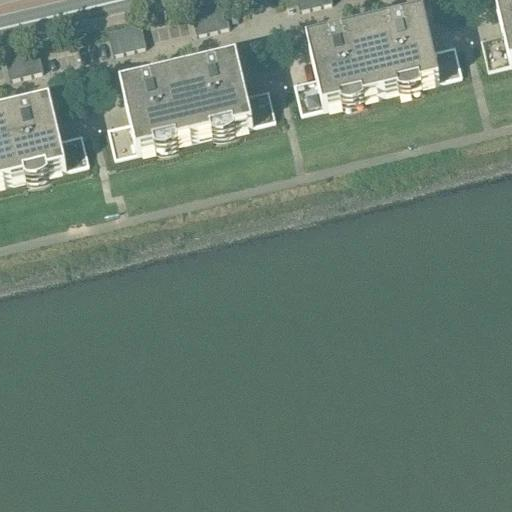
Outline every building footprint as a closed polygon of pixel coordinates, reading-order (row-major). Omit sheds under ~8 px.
[(296,0),(300,16),(311,13),(307,0),(296,0)] [(307,0),(311,13),(322,11),(319,0),(307,0)] [(319,0),(322,11),(333,8),(330,0),(319,0)] [(505,48),(482,54),(488,77),(511,71),(511,0),(494,5),(496,14),(505,48)] [(213,12),(219,35),(230,33),(224,9),(213,12)] [(202,15),(208,38),(219,35),(213,12),(202,15)] [(191,17),(197,41),(208,38),(202,15),(191,17)] [(318,93),(295,98),(301,122),(463,84),(457,60),(434,65),(426,31),(423,22),(402,27),(387,30),(387,31),(344,41),(344,40),(329,44),(307,49),(310,59),(309,59),(318,93)] [(130,32),(135,55),(146,52),(141,29),(130,32)] [(119,34),(125,58),(135,55),(130,32),(119,34)] [(108,37),(113,60),(125,58),(119,34),(108,37)] [(27,56),(32,80),(44,77),(38,54),(27,56)] [(16,59),(22,82),(32,80),(27,56),(16,59)] [(5,62),(10,85),(22,82),(16,59),(5,62)] [(132,137),(109,143),(115,166),(277,128),(271,104),(248,110),(240,75),(237,66),(216,72),(216,71),(201,75),(158,85),(143,88),(144,89),(122,94),(124,103),(123,103),(132,137)] [(0,193),(90,172),(84,149),(62,154),(53,120),(51,111),(29,116),(14,119),(0,122),(0,193)]
